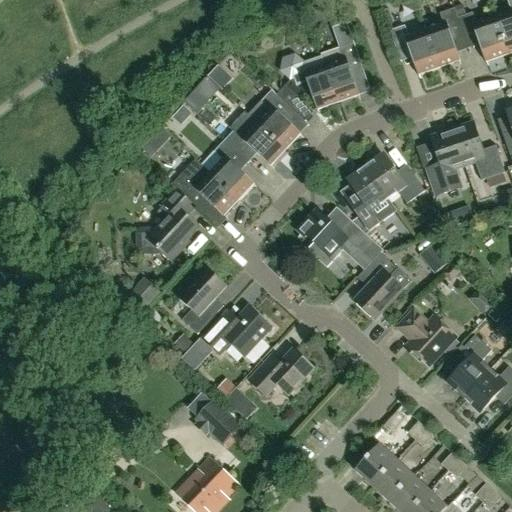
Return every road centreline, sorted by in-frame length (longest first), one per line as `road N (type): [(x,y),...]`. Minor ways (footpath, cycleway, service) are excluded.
road 1 (residential): [(511,82),(345,130),(255,234),(253,266),(309,317),(333,319),(386,367),(387,379)]
road 2 (residential): [(387,379),(387,395),(325,462),(320,494)]
road 3 (residential): [(387,379),(416,393),(482,454)]
